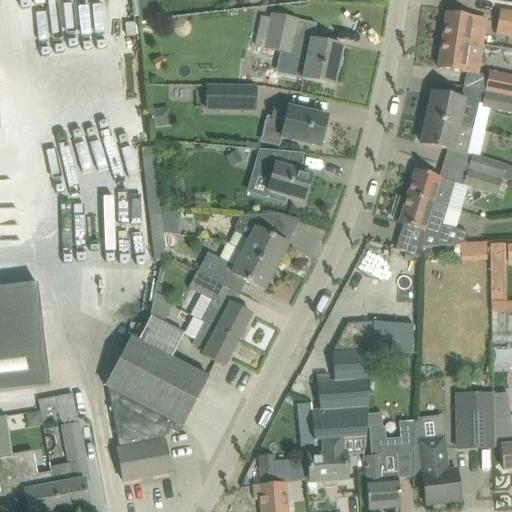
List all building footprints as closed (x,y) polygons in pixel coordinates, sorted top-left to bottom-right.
[(140,0),(142,17),(156,16),(154,0),(140,0)] [(511,14),(501,12),(497,36),(511,38),(511,14)] [(447,14),(443,42),(468,46),(483,48),(488,20),(460,16),(447,14)] [(302,80),(335,86),(343,47),(295,37),(299,21),(273,16),(265,50),(307,59),(302,80)] [(139,24),(126,25),(127,38),(140,37),(139,24)] [(468,46),(443,42),(439,69),(479,75),(483,48),(468,46)] [(511,76),(490,72),(485,93),(511,98),(511,76)] [(238,86),(227,85),(206,85),(206,110),(255,111),(255,87),(238,86)] [(511,98),(485,93),(482,108),(511,114),(511,98)] [(428,95),(425,106),(430,107),(427,119),(458,127),(473,130),(478,105),(464,102),(448,98),(433,95),(433,97),(428,95)] [(329,130),(325,129),(327,117),(288,108),(288,110),(275,107),(272,121),(285,124),(281,139),(320,148),(322,142),(326,143),(329,130)] [(153,128),(170,127),(168,109),(151,111),(153,128)] [(427,119),(421,144),(442,149),(452,152),(467,155),(473,130),(458,127),(427,119)] [(154,148),(141,149),(152,245),(154,261),(163,261),(165,248),(165,244),(164,236),(162,222),(161,214),(154,148)] [(261,150),(258,161),(254,174),(271,179),(267,192),(271,193),(270,198),(285,203),(286,198),(304,203),(312,176),(277,165),(279,152),(261,150)] [(226,159),(232,169),(242,163),(236,153),(226,159)] [(472,155),(468,169),(508,182),(511,183),(511,182),(511,168),(507,166),(472,155)] [(508,182),(468,169),(463,186),(497,196),(503,198),(508,182)] [(415,171),(407,198),(447,209),(455,183),(440,179),(436,177),(415,171)] [(407,198),(399,224),(419,230),(426,232),(422,246),(464,243),(468,232),(443,225),(447,209),(407,198)] [(180,215),(161,214),(162,222),(164,236),(178,237),(179,237),(180,223),(180,215)] [(236,232),(229,245),(276,268),(288,245),(270,236),(279,218),(279,214),(242,217),(236,228),(236,232)] [(227,243),(209,279),(231,290),(240,295),(247,282),(264,292),(276,268),(229,245),(227,243)] [(490,244),(490,258),(491,312),(511,312),(511,301),(507,302),(506,243),(503,244),(490,244)] [(487,258),(490,258),(490,244),(486,244),(461,245),(462,262),(487,261),(487,258)] [(201,321),(203,323),(238,341),(239,339),(242,341),(247,332),(244,330),(252,315),(231,304),(230,305),(225,302),(231,290),(198,273),(197,273),(189,288),(212,301),(201,321)] [(0,288),(0,392),(50,387),(38,284),(0,288)] [(153,306),(151,314),(165,321),(169,314),(153,306)] [(153,320),(141,342),(171,358),(183,336),(153,320)] [(372,352),(374,322),(348,326),(333,354),(333,384),(320,383),(320,412),(312,413),(313,427),(315,450),(308,451),(309,462),(311,483),(347,480),(346,460),(345,454),(342,454),(341,440),(366,438),(367,428),(368,416),(372,352)] [(414,325),(374,322),(372,352),(411,355),(414,325)] [(238,341),(203,323),(197,334),(192,344),(206,352),(203,356),(224,367),(232,353),(235,354),(240,345),(237,343),(238,341)] [(138,324),(132,337),(139,341),(146,328),(138,324)] [(171,358),(141,342),(139,341),(132,337),(105,386),(108,388),(119,450),(117,451),(123,482),(170,474),(164,442),(162,442),(169,429),(179,435),(209,378),(171,358)] [(456,449),(493,448),(493,395),(493,393),(455,394),(455,426),(456,426),(456,449)] [(493,395),(493,448),(501,447),(504,470),(511,469),(511,438),(508,393),(496,395),(493,395)] [(68,465),(50,468),(58,511),(88,506),(84,482),(89,481),(72,394),(56,397),(56,403),(59,419),(60,425),(68,465)] [(29,428),(42,426),(40,412),(27,414),(29,428)] [(370,457),(365,458),(367,481),(366,481),(367,498),(369,511),(401,509),(400,497),(398,479),(413,478),(414,453),(397,454),(396,447),(388,448),(387,427),(382,428),(381,416),(368,416),(367,428),(368,428),(370,457)] [(414,453),(413,478),(422,477),(426,506),(460,501),(459,497),(457,482),(455,471),(450,472),(445,437),(445,436),(443,420),(415,422),(414,453)] [(313,427),(299,427),(301,452),(308,451),(315,450),(313,427)] [(9,433),(0,434),(0,480),(2,497),(20,493),(14,454),(12,455),(9,433)] [(14,454),(20,493),(24,493),(27,511),(54,511),(58,511),(50,468),(49,468),(50,473),(36,476),(31,451),(14,454)] [(276,485),(273,456),(260,458),(263,486),(253,487),(254,500),(260,500),(260,511),(287,511),(285,484),(276,485)] [(305,472),(304,465),(300,461),(295,462),(291,467),(291,474),(296,478),(302,477),(305,472)]
